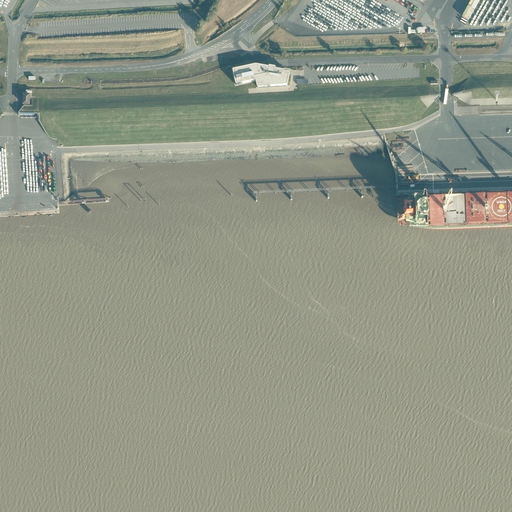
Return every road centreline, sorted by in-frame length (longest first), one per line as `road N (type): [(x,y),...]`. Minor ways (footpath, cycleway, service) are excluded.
road 1 (unclassified): [(234,36),(270,62),(444,58)]
road 2 (unclassified): [(12,72),(146,67),(224,42)]
road 3 (unclassified): [(29,9),(192,0)]
road 4 (unclassified): [(12,72),(16,203)]
